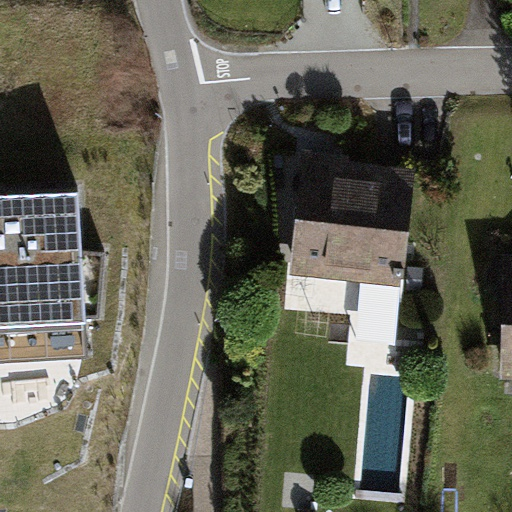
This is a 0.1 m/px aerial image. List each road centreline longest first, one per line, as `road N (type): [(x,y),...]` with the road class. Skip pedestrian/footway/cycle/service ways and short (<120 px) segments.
road 1 (tertiary): [(182,90),(192,229),(188,308),(146,511)]
road 2 (residential): [(511,81),(379,78),(182,90)]
